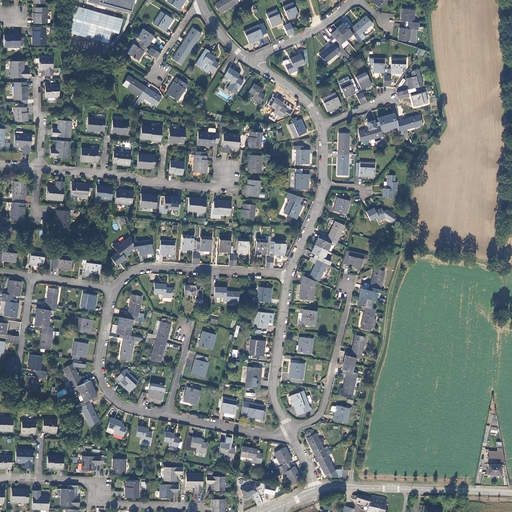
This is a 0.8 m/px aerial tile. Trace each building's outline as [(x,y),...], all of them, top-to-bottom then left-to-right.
[(132,12),(135,0),(89,0),(89,2),(132,12)] [(180,10),(185,0),(169,0),(168,2),(180,10)] [(233,8),(237,6),(236,5),(235,4),(233,0),(220,0),(214,4),(219,14),(232,6),(233,8)] [(381,9),(387,0),(370,0),(370,1),(381,9)] [(298,15),(293,2),(283,6),(288,20),(298,15)] [(47,23),(47,7),(34,8),(34,17),(33,17),(33,23),(47,23)] [(70,34),(109,43),(112,32),(119,34),(123,18),(76,7),(70,34)] [(408,21),(407,25),(418,26),(418,25),(419,23),(413,22),(415,10),(402,8),(400,20),(404,21),(408,21)] [(282,22),(276,10),(266,14),(271,27),(282,22)] [(165,32),(173,19),(161,12),(153,24),(165,32)] [(366,15),(351,27),(362,40),(366,37),(362,33),(373,24),(366,15)] [(343,23),(336,28),(349,43),(352,40),(349,36),(352,34),(359,42),(362,40),(351,27),(349,30),(343,23)] [(263,38),(257,25),(243,31),(249,43),(263,38)] [(407,28),(403,28),(399,27),(398,40),(411,41),(411,36),(413,29),(418,30),(418,26),(407,25),(407,28)] [(46,27),(34,27),(34,38),(32,38),(32,45),(46,45),(46,27)] [(193,28),(183,43),(191,49),(202,34),(193,28)] [(336,40),(333,43),(340,51),(342,54),(347,60),(351,57),(343,48),(349,43),(336,28),(330,34),(332,36),(336,40)] [(138,43),(146,48),(148,45),(148,46),(155,36),(143,29),(137,38),(140,40),(138,43)] [(19,48),(19,34),(13,34),(13,35),(4,35),(4,47),(19,48)] [(144,51),(146,48),(138,43),(136,46),(133,44),(128,53),(138,61),(145,51),(144,51)] [(191,49),(183,43),(172,59),(181,65),(191,49)] [(340,51),(333,43),(319,55),(326,63),(327,62),(340,51)] [(158,56),(160,53),(151,48),(149,51),(158,56)] [(156,59),(158,56),(149,51),(148,53),(156,59)] [(329,65),(342,54),(340,51),(327,62),(329,65)] [(216,58),(208,53),(206,57),(202,55),(196,64),(201,68),(202,67),(205,69),(205,71),(207,72),(209,72),(210,70),(214,73),(219,64),(214,61),(216,58)] [(291,62),(284,65),(288,74),(297,70),(296,66),(304,63),(300,54),(289,59),(289,60),(291,62)] [(53,76),(53,58),(39,58),(39,69),(46,68),(46,76),(53,76)] [(383,73),(384,72),(384,58),(373,58),(372,72),(383,73)] [(402,74),(402,70),(402,66),(405,67),(406,59),(391,59),(391,68),(391,73),(402,74)] [(24,70),(24,61),(10,61),(11,78),(29,78),(29,70),(24,70)] [(238,89),(243,81),(240,79),(241,77),(238,76),(239,74),(229,68),(224,76),(232,81),(227,88),(235,94),(238,89)] [(408,93),(416,91),(415,88),(423,85),(418,69),(412,71),(411,72),(412,77),(406,79),(409,89),(407,89),(408,93)] [(372,85),(365,72),(355,77),(361,90),(372,85)] [(140,96),(146,87),(142,84),(128,76),(123,84),(140,96)] [(177,101),(188,85),(177,78),(167,93),(177,101)] [(355,93),(349,80),(339,85),(345,97),(355,93)] [(26,93),(26,83),(15,83),(15,100),(28,100),(28,93),(26,93)] [(262,89),(254,84),(249,92),(254,95),(252,99),(260,104),(265,95),(260,92),(262,89)] [(59,98),(59,85),(51,85),(51,86),(45,86),(46,97),(59,98)] [(162,97),(146,87),(140,96),(156,106),(162,97)] [(359,93),(363,103),(367,101),(362,91),(361,92),(359,88),(357,90),(359,93)] [(341,105),(335,92),(321,99),(327,111),(341,105)] [(424,92),(411,96),(414,107),(428,103),(424,92)] [(276,98),(271,107),(276,110),(274,113),(282,118),(287,110),(282,106),(284,103),(276,98)] [(26,107),(14,107),(14,121),(27,121),(28,113),(26,113),(26,107)] [(280,121),(282,118),(274,113),(273,116),(280,121)] [(399,132),(402,131),(399,120),(396,121),(393,113),(386,115),(390,129),(397,127),(399,132)] [(390,129),(386,115),(377,118),(379,121),(380,126),(376,127),(379,137),(383,136),(381,131),(390,129)] [(399,120),(402,131),(404,139),(408,138),(406,131),(406,132),(405,130),(423,125),(420,115),(399,120)] [(104,131),(105,119),(88,118),(87,131),(94,132),(94,130),(104,131)] [(70,138),(72,122),(59,120),(58,129),(53,128),(52,136),(70,138)] [(128,134),(129,121),(113,120),(111,134),(119,134),(119,133),(128,134)] [(307,132),(301,120),(288,125),(295,138),(307,132)] [(375,122),(374,120),(371,121),(372,123),(367,124),(368,129),(359,132),(361,142),(374,138),(375,141),(380,140),(379,137),(376,127),(375,122)] [(162,128),(147,127),(143,127),(142,139),(154,140),(154,141),(161,142),(162,128)] [(185,130),(170,129),(168,143),(175,143),(175,142),(184,143),(185,130)] [(262,132),(249,131),(249,132),(248,141),(247,141),(247,147),(261,148),(262,132)] [(208,132),(198,132),(197,145),(204,146),(204,145),(214,146),(216,133),(208,132)] [(30,153),(32,135),(15,133),(14,147),(23,148),(22,152),(30,153)] [(230,148),(239,149),(240,134),(223,133),(222,153),(230,153),(230,148)] [(338,151),(349,150),(349,134),(338,133),(338,151)] [(70,142),(56,141),(56,149),(51,149),(50,157),(68,158),(70,142)] [(302,146),(293,146),(293,150),(296,150),(296,164),(309,164),(310,150),(302,150),(302,146)] [(98,162),(99,149),(81,148),(80,161),(87,162),(87,161),(98,162)] [(348,176),(349,150),(338,151),(337,175),(348,176)] [(131,152),(113,151),(112,163),(122,164),(122,165),(130,165),(131,152)] [(155,156),(138,155),(137,167),(144,168),(144,167),(154,168),(155,156)] [(207,156),(194,155),(193,172),(207,173),(207,166),(206,166),(207,156)] [(261,173),(263,156),(249,155),(248,162),(250,162),(249,172),(261,173)] [(183,176),(184,162),(170,161),(169,173),(175,174),(174,175),(183,176)] [(374,177),(375,163),(359,162),(359,176),(374,177)] [(309,174),(295,174),(294,189),(309,190),(309,174)] [(259,197),(261,181),(248,180),(247,190),(245,190),(245,196),(259,197)] [(63,201),(64,182),(56,181),(56,186),(47,185),(46,199),(63,201)] [(28,183),(15,182),(13,198),(25,200),(26,190),(27,190),(28,183)] [(383,188),(382,197),(392,198),(392,192),(396,192),(396,182),(387,182),(386,188),(383,188)] [(88,198),(89,185),(82,184),(82,185),(72,184),(71,196),(88,198)] [(103,185),(97,185),(95,198),(111,200),(113,187),(103,186),(103,185)] [(126,192),(116,191),(115,203),(132,205),(133,191),(126,190),(126,192)] [(156,208),(157,196),(147,195),(147,194),(141,193),(140,207),(156,208)] [(285,198),(290,200),(283,213),(296,219),(303,206),(299,204),(302,198),(288,193),(285,198)] [(174,197),(161,196),(159,214),(164,214),(167,212),(167,210),(172,210),(172,212),(174,215),(179,215),(180,197),(174,196),(174,197)] [(350,201),(337,197),(333,211),(347,215),(350,201)] [(196,198),(189,198),(188,211),(205,213),(206,200),(196,199),(196,198)] [(230,215),(232,201),(225,201),(225,202),(214,201),(213,214),(230,215)] [(24,213),(25,203),(12,202),(11,220),(24,221),(25,213),(24,213)] [(255,219),(257,205),(244,204),(244,210),(242,210),(242,218),(255,219)] [(386,217),(381,208),(376,211),(374,208),(366,212),(370,221),(375,218),(377,221),(386,217)] [(69,227),(70,211),(56,210),(56,216),(57,216),(56,226),(69,227)] [(335,221),(327,238),(337,242),(345,225),(335,221)] [(0,226),(0,233),(9,234),(10,227),(0,226)] [(314,245),(327,251),(331,244),(335,246),(337,242),(327,238),(321,235),(320,238),(317,237),(314,245)] [(111,257),(116,265),(120,263),(126,258),(124,255),(129,251),(130,252),(134,249),(132,240),(131,239),(131,237),(122,243),(123,244),(120,245),(118,243),(113,246),(117,252),(114,254),(111,257)] [(197,251),(197,245),(194,245),(194,237),(183,237),(182,250),(193,250),(197,251)] [(211,251),(212,238),(201,238),(200,251),(211,251)] [(134,249),(135,251),(138,250),(139,255),(154,253),(152,240),(138,242),(137,239),(136,240),(132,240),(134,249)] [(230,253),(231,246),(231,239),(220,239),(219,252),(230,253)] [(175,241),(161,240),(160,254),(174,254),(175,241)] [(238,240),(237,249),(237,253),(248,254),(249,240),(238,240)] [(266,267),(269,267),(270,249),(267,249),(268,241),(257,241),(256,254),(267,254),(267,257),(266,257),(266,267)] [(270,249),(269,267),(273,268),(274,255),(285,256),(286,242),(274,242),(274,245),(274,249),(270,249)] [(317,260),(327,264),(328,261),(324,259),(327,251),(314,245),(311,253),(315,255),(318,256),(317,260)] [(0,260),(16,263),(18,249),(4,247),(3,254),(0,254),(0,256),(0,260)] [(44,266),(45,253),(31,251),(29,264),(44,266)] [(361,268),(364,254),(349,251),(346,265),(361,268)] [(52,253),(50,267),(58,267),(58,268),(71,270),(73,257),(59,255),(59,254),(52,253)] [(100,274),(102,260),(87,258),(85,272),(100,274)] [(327,265),(327,264),(317,260),(309,276),(319,281),(327,265)] [(385,266),(378,265),(375,266),(375,268),(374,268),(371,283),(370,287),(380,289),(381,285),(385,271),(384,271),(385,266)] [(313,300),(315,281),(302,275),(301,285),(299,299),(313,300)] [(2,294),(2,297),(12,299),(13,296),(20,297),(22,282),(10,280),(8,295),(2,294)] [(166,284),(155,284),(154,293),(163,294),(163,298),(172,298),(173,288),(166,288),(166,284)] [(197,286),(185,285),(184,295),(193,295),(193,299),(203,300),(203,290),(197,290),(197,286)] [(239,302),(240,292),(226,291),(227,288),(215,287),(214,297),(223,297),(223,301),(239,302)] [(270,303),(273,288),(259,287),(257,301),(270,303)] [(359,296),(373,300),(373,299),(377,300),(379,293),(380,293),(381,289),(380,289),(370,287),(369,291),(364,289),(361,289),(359,296)] [(49,288),(46,306),(56,308),(59,289),(49,288)] [(97,296),(84,294),(81,308),(95,310),(97,296)] [(132,295),(128,315),(139,317),(144,318),(144,314),(139,313),(142,297),(132,295)] [(371,308),(373,300),(359,296),(357,305),(362,306),(365,307),(365,310),(375,312),(376,309),(371,308)] [(12,299),(2,297),(0,297),(0,301),(6,302),(4,316),(17,318),(19,303),(17,303),(12,302),(12,299)] [(37,308),(36,317),(50,319),(51,310),(56,311),(56,308),(46,306),(45,310),(37,308)] [(315,326),(317,311),(303,309),(301,324),(315,326)] [(374,319),(375,312),(365,310),(360,328),(371,331),(371,329),(374,319)] [(269,315),(269,313),(255,312),(253,327),(267,329),(268,323),(269,315)] [(217,324),(219,316),(212,314),(210,323),(217,324)] [(119,317),(118,325),(132,328),(133,320),(138,321),(139,317),(128,315),(128,319),(119,317)] [(43,327),(42,330),(53,331),(53,328),(49,328),(50,319),(36,317),(34,325),(43,327)] [(93,320),(80,318),(77,332),(90,334),(93,320)] [(0,337),(8,339),(18,340),(19,337),(6,335),(8,324),(0,322),(0,334),(0,336),(0,337)] [(147,337),(166,342),(172,325),(161,322),(157,336),(153,334),(148,333),(147,337)] [(125,336),(124,339),(140,342),(142,342),(142,339),(130,336),(132,328),(118,325),(116,334),(120,335),(125,336)] [(53,331),(42,330),(40,348),(50,350),(53,331)] [(212,350),(217,335),(203,331),(199,346),(212,350)] [(362,355),(362,353),(366,337),(355,335),(351,353),(362,355)] [(161,362),(166,342),(147,337),(145,342),(155,344),(151,360),(161,362)] [(312,354),(314,339),(299,337),(297,352),(312,354)] [(140,342),(124,339),(121,359),(131,361),(134,345),(139,346),(140,342)] [(264,357),(266,341),(252,340),(250,355),(264,357)] [(73,355),(80,357),(86,358),(89,344),(75,342),(73,355)] [(343,362),(354,365),(356,357),(361,359),(362,355),(351,353),(350,356),(345,355),(343,362)] [(208,363),(209,358),(197,354),(192,374),(205,377),(209,363),(208,363)] [(36,370),(36,374),(46,375),(47,372),(40,371),(42,356),(30,355),(28,369),(36,370)] [(289,377),(291,378),(303,379),(305,364),(291,362),(289,377)] [(352,372),(354,365),(343,362),(341,370),(347,371),(346,374),(356,377),(357,373),(352,372)] [(67,388),(81,381),(73,364),(64,369),(70,382),(65,384),(67,388)] [(256,388),(260,389),(262,369),(248,367),(246,387),(253,388),(256,388)] [(139,383),(125,369),(116,379),(120,382),(119,383),(130,392),(139,383)] [(46,375),(36,374),(36,377),(27,376),(25,391),(37,393),(39,378),(46,379),(46,375)] [(352,395),(356,377),(346,374),(342,392),(352,395)] [(82,384),(81,381),(67,388),(69,391),(78,387),(81,394),(94,389),(90,381),(82,384)] [(148,398),(151,399),(162,401),(163,401),(165,387),(151,384),(148,398)] [(197,406),(202,391),(201,391),(202,387),(191,385),(190,388),(188,387),(184,402),(197,406)] [(55,393),(57,398),(68,393),(66,388),(55,393)] [(97,396),(94,389),(81,394),(85,402),(80,404),(82,407),(91,403),(89,400),(92,399),(97,396)] [(310,411),(303,391),(290,396),(297,415),(310,411)] [(221,412),(224,413),(234,414),(235,415),(236,409),(237,404),(237,401),(223,399),(221,412)] [(244,401),(242,413),(248,414),(247,417),(262,420),(263,414),(264,409),(265,406),(250,403),(250,402),(244,401)] [(99,422),(91,403),(82,407),(90,426),(99,422)] [(347,423),(350,408),(336,405),(336,407),(335,412),(333,420),(347,423)] [(12,419),(0,418),(0,430),(5,430),(5,432),(12,432),(12,419)] [(122,422),(111,418),(108,427),(116,430),(114,434),(124,437),(127,428),(121,425),(122,422)] [(57,420),(43,420),(43,432),(48,432),(48,433),(57,433),(57,420)] [(36,422),(22,421),(21,434),(30,434),(30,433),(36,434),(36,422)] [(142,437),(141,441),(151,443),(153,433),(149,432),(146,432),(147,429),(147,428),(138,427),(136,436),(142,437)] [(306,438),(316,457),(325,452),(330,450),(328,446),(323,449),(316,433),(314,434),(313,431),(306,434),(307,438),(306,438)] [(175,434),(166,432),(164,441),(170,443),(169,446),(178,448),(180,438),(174,437),(175,434)] [(185,451),(196,453),(197,451),(206,453),(208,444),(201,443),(202,439),(188,436),(185,451)] [(230,444),(221,442),(219,452),(225,453),(224,457),(234,459),(236,449),(229,448),(230,444)] [(258,449),(242,447),(240,456),(246,457),(246,461),(261,464),(263,454),(260,454),(260,451),(257,451),(258,449)] [(277,469),(278,472),(288,467),(286,464),(289,463),(292,461),(286,447),(275,453),(281,466),(277,469)] [(16,450),(16,463),(24,464),(24,469),(32,469),(33,450),(16,450)] [(325,452),(316,457),(320,466),(321,467),(325,476),(328,474),(329,477),(341,478),(342,470),(337,470),(335,471),(325,452)] [(12,456),(0,455),(0,468),(6,469),(6,468),(12,468),(12,456)] [(63,470),(64,455),(48,455),(47,468),(57,469),(57,470),(63,470)] [(100,457),(82,457),(82,470),(93,471),(93,464),(100,464),(100,457)] [(126,460),(113,460),(113,467),(114,468),(113,474),(125,474),(126,460)] [(502,465),(489,464),(488,474),(501,475),(502,465)] [(164,481),(175,481),(175,475),(182,475),(183,468),(164,467),(164,481)] [(288,467),(278,472),(280,475),(284,473),(291,486),(302,480),(296,467),(292,469),(289,470),(288,467)] [(186,473),(186,487),(195,488),(194,492),(203,493),(204,474),(186,473)] [(207,476),(207,484),(214,484),(214,491),(224,491),(225,477),(207,476)] [(139,498),(139,482),(126,481),(126,490),(125,491),(125,498),(139,498)] [(255,484),(241,490),(245,498),(258,492),(255,484)] [(266,484),(264,493),(274,495),(276,487),(266,484)] [(178,485),(160,485),(160,499),(171,499),(171,493),(178,493),(178,485)] [(75,489),(63,489),(63,496),(61,496),(60,506),(79,506),(80,498),(74,498),(75,489)] [(11,503),(29,504),(29,491),(18,491),(18,490),(12,490),(11,503)] [(32,510),(49,511),(49,509),(49,497),(41,497),(41,491),(33,491),(32,510)] [(370,511),(384,511),(388,499),(372,496),(371,499),(358,495),(357,496),(354,495),(352,500),(356,501),(356,502),(369,507),(368,511),(370,511)] [(224,511),(224,500),(211,499),(211,507),(212,507),(211,511),(224,511)]
